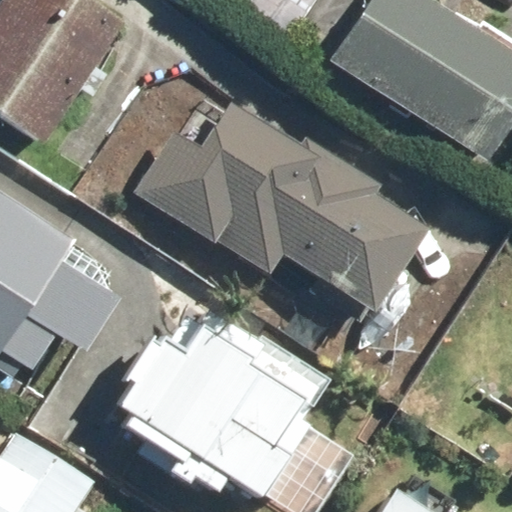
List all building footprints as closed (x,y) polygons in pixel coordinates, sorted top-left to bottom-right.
[(121,12),(101,0),(0,0),(0,116),(42,142),(121,12)] [(313,0),(245,0),(240,8),(286,40),(313,0)] [(511,48),(439,0),(368,0),(329,59),(483,161),(511,117),(511,48)] [(201,86),(137,189),(266,268),(275,254),(370,312),(425,222),(371,189),(378,178),(306,134),(299,145),(201,86)] [(0,344),(70,234),(0,190),(0,344)] [(320,383),(181,302),(107,428),(246,509),(320,383)] [(0,456),(0,511),(68,511),(87,482),(14,435),(0,456)] [(437,511),(393,484),(375,511),(437,511)]
